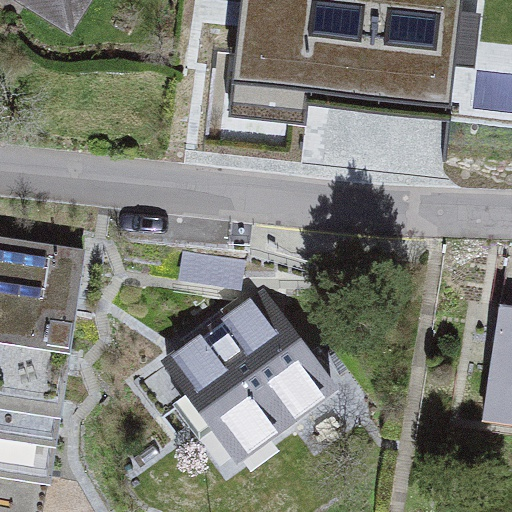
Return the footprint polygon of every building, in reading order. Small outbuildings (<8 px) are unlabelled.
[(0,0),(88,48),(114,0),(0,0)] [(241,0),(228,116),(307,125),(312,77),(433,91),(443,0),(241,0)] [(93,261),(0,249),(0,479),(64,487),(93,261)] [(263,292),(148,365),(231,493),(345,420),(263,292)] [(511,307),(502,305),(484,412),(511,417),(511,307)]
